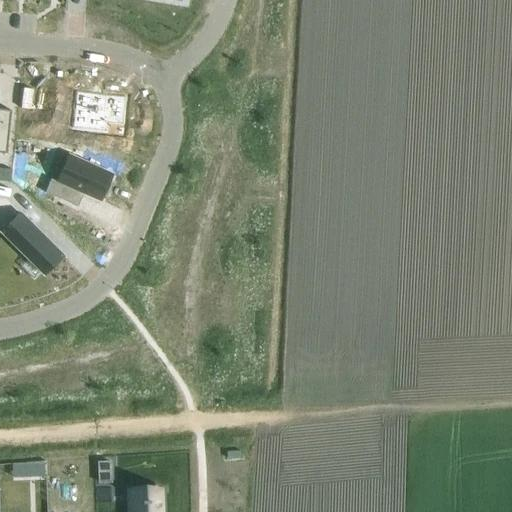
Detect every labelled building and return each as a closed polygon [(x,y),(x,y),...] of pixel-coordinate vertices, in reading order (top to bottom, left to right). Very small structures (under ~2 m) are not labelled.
[(107,133),(122,135),(123,126),(126,99),(76,93),(72,129),(107,133)] [(0,149),(7,150),(11,111),(0,110),(0,149)] [(64,167),(53,195),(42,191),(37,204),(63,214),(68,201),(98,213),(109,185),(64,167)] [(12,170),(0,169),(0,181),(11,183),(12,170)] [(0,231),(0,232),(43,276),(62,257),(18,213),(0,231)] [(111,462),(98,463),(98,486),(111,486),(111,462)] [(45,464),(11,466),(12,478),(45,477),(45,464)] [(130,511),(158,511),(159,503),(148,503),(148,502),(141,502),(141,503),(131,504),(130,511)]
